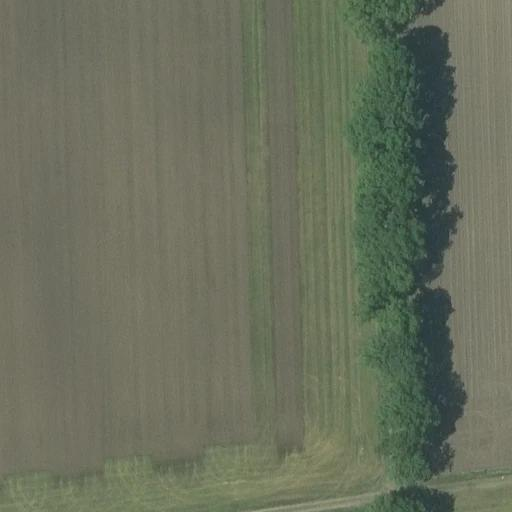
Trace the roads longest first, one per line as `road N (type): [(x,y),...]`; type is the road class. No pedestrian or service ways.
road 1 (track): [(398,511),(384,0)]
road 2 (track): [(270,511),(511,477)]
